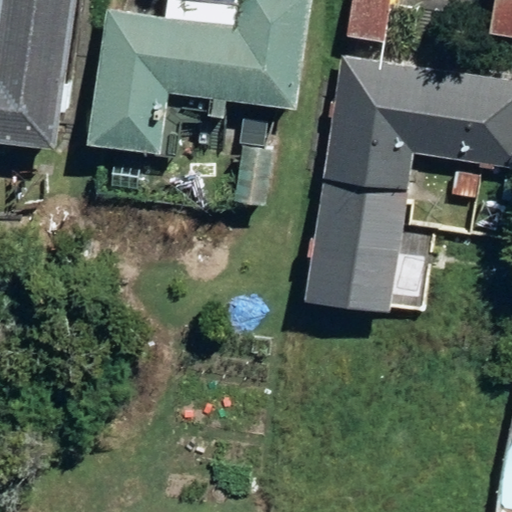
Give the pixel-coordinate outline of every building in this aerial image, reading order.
[(0,0),(0,135),(61,143),(76,0),(0,0)] [(100,146),(164,153),(171,93),(303,107),(314,0),(241,0),(239,23),(115,9),(100,146)] [(397,0),(356,0),(355,30),(396,32),(397,0)] [(511,0),(499,0),(495,32),(511,34),(511,0)] [(313,301),(394,311),(416,153),(511,165),(511,81),(345,59),(313,301)] [(237,202),(272,206),(279,152),(244,149),(237,202)]
